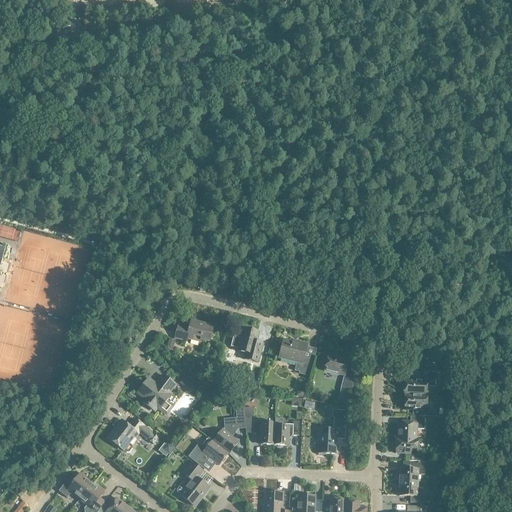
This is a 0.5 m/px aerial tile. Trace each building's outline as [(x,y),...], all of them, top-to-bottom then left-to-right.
[(178,326),(175,339),(186,342),(187,339),(200,343),(201,340),(209,342),(213,327),(204,325),(203,326),(190,323),(189,329),(178,326)] [(243,331),(238,350),(246,352),(244,360),(258,364),(261,351),(255,349),(258,335),(243,331)] [(283,341),(279,358),(296,363),(294,371),(308,375),(312,359),(304,357),(307,345),(298,343),(298,345),(283,341)] [(328,356),(324,372),(344,377),(348,362),(328,356)] [(442,372),(424,371),(423,381),(405,381),(404,395),(405,395),(406,396),(426,396),(427,394),(428,394),(429,387),(435,387),(435,380),(441,380),(442,372)] [(159,411),(167,401),(170,397),(167,395),(174,385),(163,376),(156,386),(148,380),(137,393),(145,399),(143,403),(157,414),(159,411)] [(184,376),(179,383),(192,393),(198,386),(184,376)] [(341,408),(346,409),(354,381),(343,378),(337,400),(343,402),(341,408)] [(244,386),(244,393),(257,394),(257,386),(244,386)] [(426,396),(406,396),(405,395),(404,410),(412,410),(412,416),(438,417),(438,411),(426,411),(426,409),(428,409),(428,398),(426,398),(426,396)] [(174,407),(167,401),(159,411),(166,416),(174,407)] [(176,413),(182,418),(191,408),(185,403),(176,413)] [(224,428),(213,442),(228,454),(227,454),(228,455),(238,443),(231,438),(237,430),(245,429),(245,425),(243,409),(243,405),(235,406),(236,419),(223,420),(224,428)] [(274,446),(275,425),(268,424),(265,422),(253,421),(252,408),(243,409),(245,425),(253,425),(252,434),(257,435),(259,436),(259,443),(261,445),(274,446)] [(397,424),(397,439),(416,439),(417,430),(424,430),(424,418),(410,417),(410,423),(402,423),(402,424),(397,424)] [(275,419),(275,425),(274,446),(286,446),(289,444),(289,440),(293,436),(298,436),(299,422),(293,422),(293,425),(284,425),(284,419),(275,419)] [(139,434),(144,427),(135,420),(129,427),(121,421),(107,439),(123,451),(129,444),(136,434),(138,435),(139,434)] [(144,427),(139,434),(154,446),(161,437),(154,432),(153,434),(144,427)] [(337,435),(337,431),(319,430),(318,439),(313,438),(312,444),(311,444),(311,448),(318,448),(318,453),(335,454),(336,435),(337,435)] [(416,439),(397,439),(396,439),(396,442),(395,442),(395,451),(395,454),(409,454),(408,461),(418,462),(422,462),(423,450),(417,449),(417,440),(416,440),(416,439)] [(228,454),(213,442),(212,441),(205,450),(200,446),(198,449),(196,448),(188,457),(201,467),(208,458),(218,466),(227,454),(228,454)] [(158,451),(166,457),(168,455),(169,455),(174,448),(167,442),(165,445),(164,444),(158,451)] [(132,446),(129,444),(123,451),(126,453),(129,453),(132,449),(132,446)] [(191,481),(185,488),(180,495),(179,495),(193,506),(203,494),(205,495),(209,489),(198,480),(204,472),(192,463),(183,474),(191,481)] [(425,465),(418,464),(411,464),(411,470),(400,470),(400,471),(397,471),(397,478),(399,479),(399,483),(417,484),(418,475),(424,475),(425,465)] [(79,500),(92,485),(85,479),(87,477),(81,473),(80,475),(79,475),(71,486),(66,482),(58,492),(67,498),(71,494),(79,500)] [(417,484),(399,483),(399,488),(396,487),(396,495),(399,495),(398,497),(410,497),(410,503),(423,504),(423,493),(417,493),(417,484)] [(103,494),(92,485),(79,500),(86,506),(83,509),(84,511),(97,511),(100,508),(95,504),(103,494)] [(180,495),(185,488),(182,486),(180,486),(176,491),(177,493),(180,495)] [(21,488),(16,494),(20,498),(25,491),(21,488)] [(265,506),(264,511),(281,511),(283,494),(265,493),(264,506),(265,506)] [(314,511),(315,497),(298,496),(296,511),(314,511)] [(344,511),(345,502),(345,501),(342,501),(341,498),(333,498),(331,500),(330,500),(329,511),(344,511)] [(103,505),(100,508),(97,511),(125,511),(129,508),(117,499),(109,509),(103,505)] [(23,502),(18,508),(22,511),(28,506),(23,502)] [(345,502),(344,511),(366,511),(366,508),(359,508),(359,503),(345,502)]
